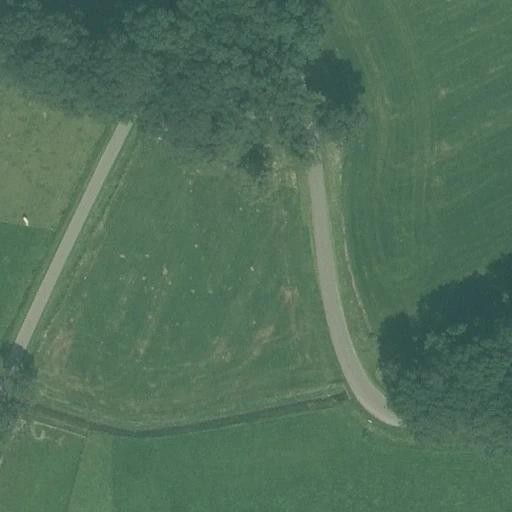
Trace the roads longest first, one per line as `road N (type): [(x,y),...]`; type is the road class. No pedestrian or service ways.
road 1 (unclassified): [(511,430),(403,418),(367,401),(333,325),(307,129)]
road 2 (unclassified): [(0,381),(150,81)]
road 3 (unclassified): [(307,129),(150,81)]
road 4 (unclassified): [(150,81),(0,30)]
road 5 (unclassified): [(307,129),(259,0)]
